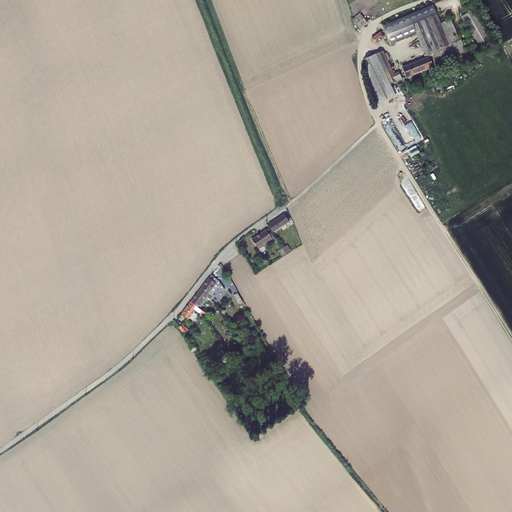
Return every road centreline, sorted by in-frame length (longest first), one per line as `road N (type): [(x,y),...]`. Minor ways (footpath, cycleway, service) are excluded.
road 1 (unclassified): [(0,450),(126,359),(226,248),(287,204)]
road 2 (track): [(498,317),(377,123)]
road 3 (unclassified): [(377,123),(360,79),(360,44),(371,24),(428,0)]
